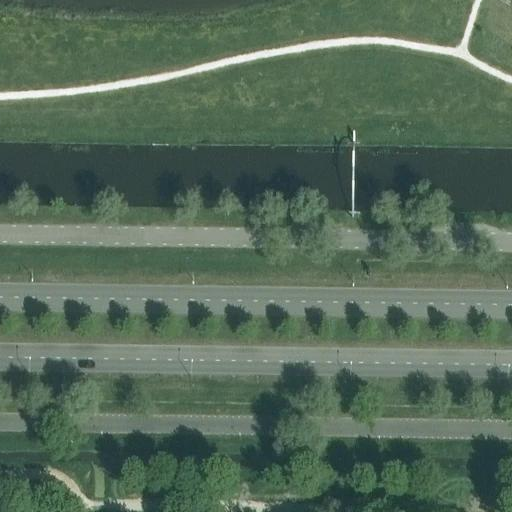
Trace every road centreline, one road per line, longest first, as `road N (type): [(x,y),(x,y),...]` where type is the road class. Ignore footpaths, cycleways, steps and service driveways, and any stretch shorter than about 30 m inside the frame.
road 1 (trunk): [(0,357),(511,365)]
road 2 (tertiary): [(511,242),(0,235)]
road 3 (trunk): [(511,305),(0,298)]
